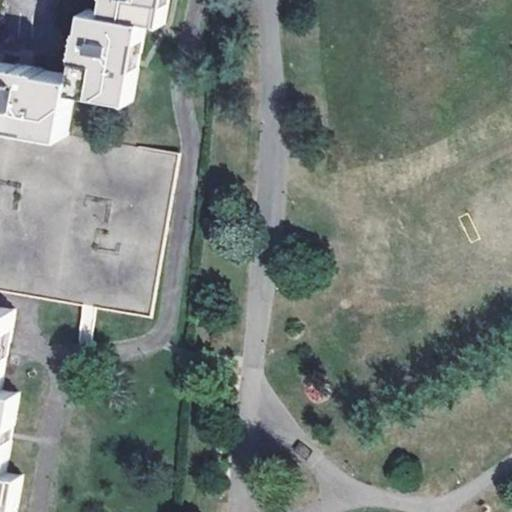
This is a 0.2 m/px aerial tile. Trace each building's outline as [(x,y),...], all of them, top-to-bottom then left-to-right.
[(163,24),(167,0),(106,0),(104,15),(88,12),(82,51),(78,78),(25,70),(0,66),(0,125),(69,136),(76,93),(135,102),(147,21),(163,24)] [(0,291),(153,316),(179,154),(69,136),(0,125),(0,291)] [(0,391),(3,392),(16,307),(0,304),(0,391)] [(20,395),(3,392),(0,391),(0,472),(8,474),(20,395)] [(0,511),(18,511),(24,476),(8,474),(0,472),(0,511)]
